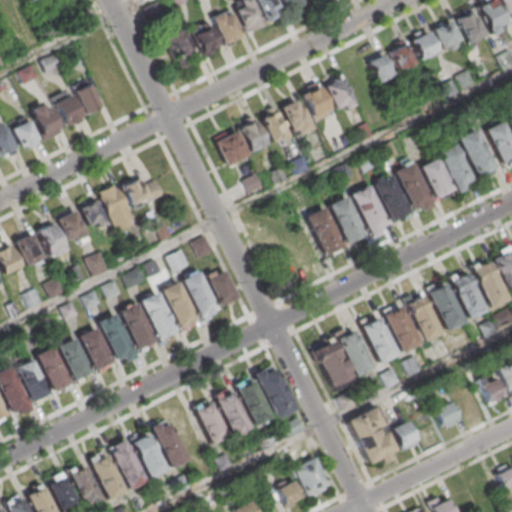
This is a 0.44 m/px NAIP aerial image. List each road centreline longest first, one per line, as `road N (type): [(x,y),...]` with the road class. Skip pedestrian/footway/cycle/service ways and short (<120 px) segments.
road 1 (residential): [(511,201),(0,459)]
road 2 (residential): [(366,511),(110,0)]
road 3 (residential): [(400,0),(0,201)]
road 4 (residential): [(511,427),(345,511)]
